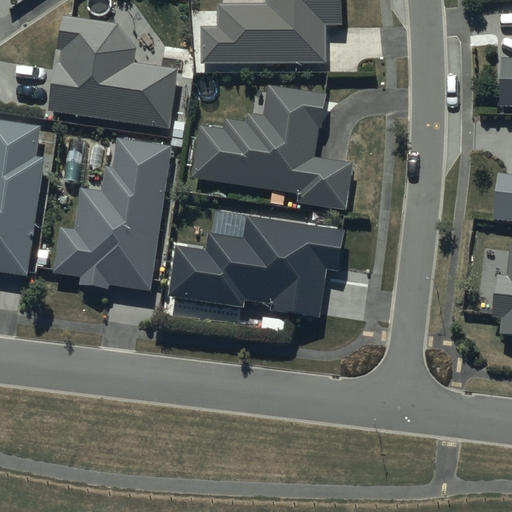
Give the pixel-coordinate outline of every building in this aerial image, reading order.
[(203,26),(203,64),(325,64),(325,27),(347,27),(346,0),(265,0),(265,7),(221,7),(221,26),(203,26)] [(58,64),(50,114),(169,131),(178,72),(136,66),(138,52),(120,27),(65,18),(60,52),(62,52),(60,64),(58,64)] [(511,59),(502,60),(502,109),(511,109),(511,59)] [(226,128),(201,124),(194,180),(301,195),(299,206),(347,213),(354,164),(316,159),(320,131),(326,131),(332,95),(269,86),(265,117),(246,114),(245,126),(227,123),(226,128)] [(42,129),(0,122),(0,273),(29,278),(48,161),(37,160),(42,129)] [(150,291),(171,147),(119,140),(115,171),(106,170),(103,193),(81,190),(76,229),(62,227),(55,275),(83,279),(81,288),(109,292),(110,285),(150,291)] [(511,177),(501,176),(496,223),(511,224),(511,177)] [(208,252),(178,247),(170,299),(247,310),(248,303),(271,306),(270,315),(319,322),(327,273),(342,275),(349,232),(249,217),(246,239),(211,234),(208,252)] [(511,245),(509,277),(498,276),(494,319),(503,320),(501,337),(511,338),(511,245)]
